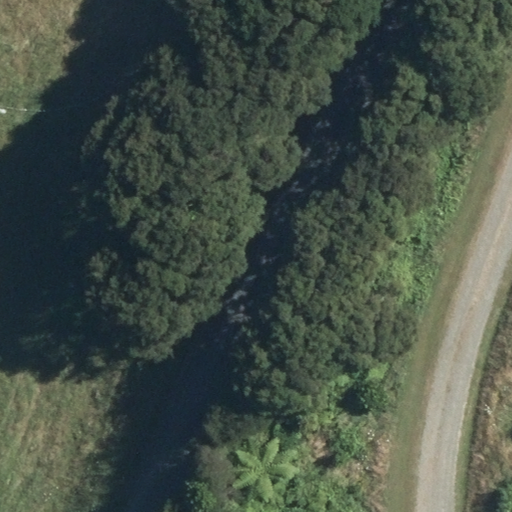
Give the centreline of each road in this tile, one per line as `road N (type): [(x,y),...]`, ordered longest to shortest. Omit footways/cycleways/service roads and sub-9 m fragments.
road 1 (track): [(152,511),(320,148),(372,0)]
road 2 (track): [(511,158),(483,230),(418,460),(426,511)]
